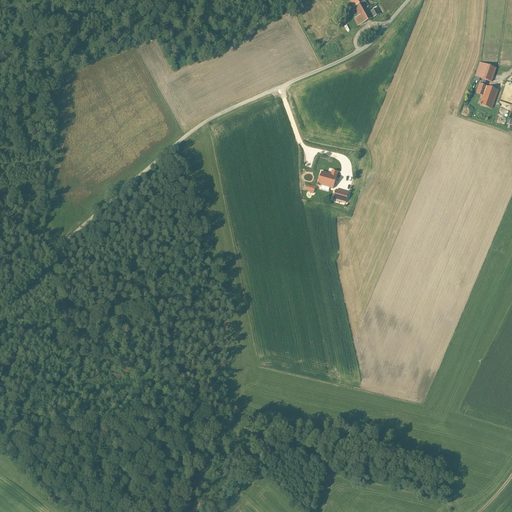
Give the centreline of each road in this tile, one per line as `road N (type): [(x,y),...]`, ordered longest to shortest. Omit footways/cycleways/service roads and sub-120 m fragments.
road 1 (track): [(0,297),(187,134),(280,87)]
road 2 (track): [(67,0),(38,264)]
road 3 (unclassified): [(280,87),(362,48),(409,0)]
